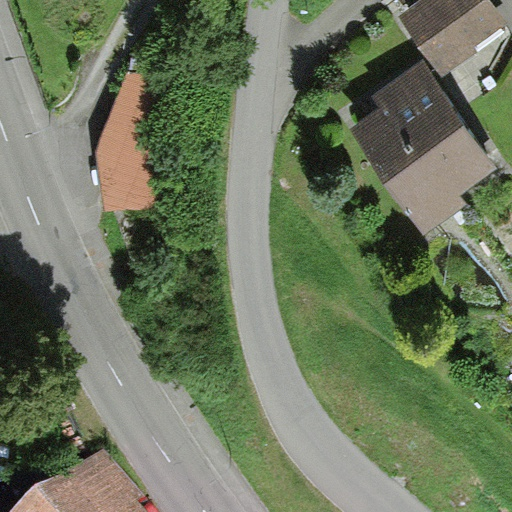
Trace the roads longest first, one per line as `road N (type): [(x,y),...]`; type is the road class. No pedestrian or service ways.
road 1 (unclassified): [(267,0),(243,227),(260,346),(308,429),(392,511)]
road 2 (tertiary): [(207,511),(104,351),(0,117)]
